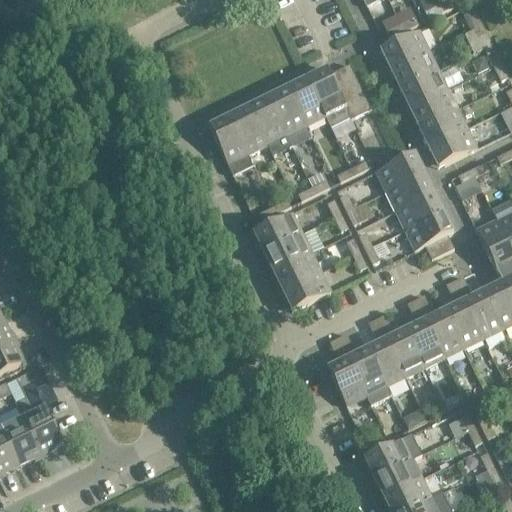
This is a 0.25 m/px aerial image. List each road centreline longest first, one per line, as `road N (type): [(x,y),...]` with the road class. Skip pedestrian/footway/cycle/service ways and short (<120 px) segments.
road 1 (residential): [(288,349),(135,33)]
road 2 (residential): [(107,468),(0,238)]
road 3 (residential): [(288,349),(185,408),(107,468)]
road 4 (residential): [(361,511),(288,349)]
